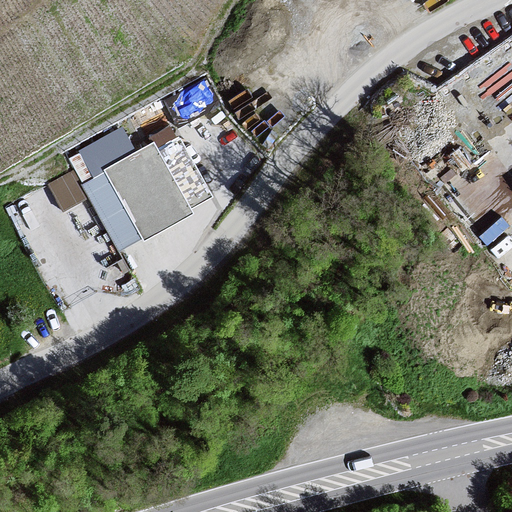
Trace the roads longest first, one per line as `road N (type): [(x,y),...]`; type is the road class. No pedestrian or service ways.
road 1 (residential): [(493,0),(433,30),(335,105),(177,287),(81,348),(0,383)]
road 2 (tertiary): [(511,439),(229,511)]
